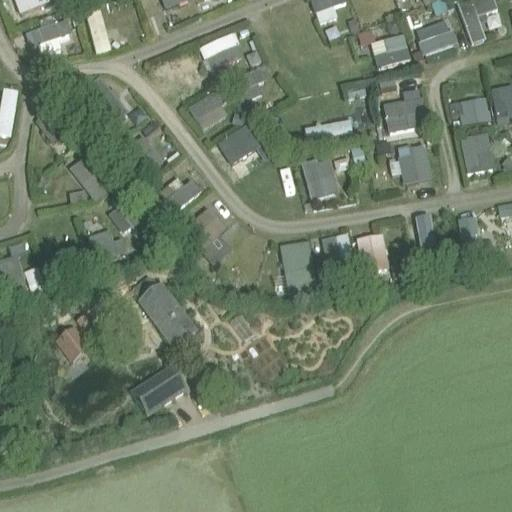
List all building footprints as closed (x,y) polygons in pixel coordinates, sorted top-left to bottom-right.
[(26,0),(15,5),(20,18),(54,5),(51,0),(26,0)] [(187,0),(160,0),(165,13),(189,4),(187,0)] [(335,10),(349,5),(347,0),(323,0),(312,4),(320,27),(339,21),(335,10)] [(485,44),(477,22),(477,21),(497,14),(491,0),(477,0),(470,3),(469,0),(466,0),(457,3),(473,48),(485,44)] [(444,3),(432,7),(436,19),(448,15),(444,3)] [(94,58),(113,53),(110,41),(121,38),(113,11),(83,19),(94,58)] [(348,25),(352,36),(359,33),(355,22),(348,25)] [(392,22),(387,28),(389,36),(397,38),(402,32),(400,24),(392,22)] [(456,50),(449,23),(415,32),(422,59),(456,50)] [(58,41),(71,37),(67,24),(29,37),(36,60),(62,52),(58,41)] [(202,51),(212,74),(243,60),(233,37),(202,51)] [(405,40),(386,45),(388,55),(375,58),(379,72),(411,65),(405,40)] [(262,65),(257,55),(246,59),(251,70),(262,65)] [(424,63),(421,55),(412,59),(415,67),(424,63)] [(194,56),(160,69),(169,93),(195,83),(190,70),(198,67),(194,56)] [(266,85),(260,73),(232,86),(238,99),(240,98),(244,107),(263,98),(258,89),(266,85)] [(215,84),(217,84),(226,85),(228,85),(229,75),(214,74),(210,76),(215,84)] [(128,116),(100,81),(93,87),(91,84),(75,97),(105,134),(128,116)] [(380,87),(382,99),(390,98),(394,92),(392,85),(380,87)] [(347,92),(349,102),(366,99),(364,89),(347,92)] [(511,89),(491,94),(496,117),(507,115),(509,121),(511,120),(511,89)] [(221,107),(230,102),(223,90),(190,112),(204,133),(228,117),(221,107)] [(0,91),(0,136),(14,138),(17,93),(0,91)] [(59,142),(63,147),(66,150),(87,133),(63,104),(61,102),(39,120),(36,126),(35,127),(52,146),(54,145),(58,141),(59,142)] [(423,103),(421,103),(405,106),(384,110),(389,138),(428,131),(423,103)] [(488,103),(460,105),(461,128),(490,126),(488,103)] [(460,120),(458,107),(450,108),(453,121),(460,120)] [(510,126),(509,121),(507,115),(496,117),(498,128),(510,126)] [(245,120),(236,118),(233,127),(242,130),(245,120)] [(257,153),(272,144),(259,123),(218,148),(231,169),(257,153)] [(305,133),(308,147),(354,137),(351,123),(305,133)] [(111,136),(117,144),(126,138),(120,129),(111,136)] [(487,136),(460,143),(469,178),(496,171),(487,136)] [(132,149),(125,140),(114,149),(120,158),(132,149)] [(143,141),(121,158),(140,184),(163,167),(143,141)] [(272,144),(257,153),(265,167),(281,158),(272,144)] [(392,157),(389,145),(376,148),(378,159),(392,157)] [(425,150),(410,153),(398,156),(399,163),(400,166),(390,168),(392,180),(402,178),(405,189),(432,183),(425,150)] [(362,152),(352,154),(356,173),(367,170),(362,152)] [(118,190),(92,157),(70,174),(96,207),(118,190)] [(311,205),(339,197),(330,161),(302,168),(311,205)] [(511,176),(511,163),(508,161),(502,169),(504,170),(502,173),(509,178),(511,176)] [(42,180),(39,191),(48,194),(51,183),(42,180)] [(191,185),(185,191),(175,198),(168,190),(153,202),(160,211),(158,213),(167,224),(201,197),(191,185)] [(152,187),(142,194),(148,203),(158,197),(152,187)] [(71,208),(87,205),(85,195),(69,197),(71,208)] [(124,195),(112,204),(119,212),(109,219),(123,238),(132,231),(137,237),(149,228),(124,195)] [(499,221),(511,219),(511,206),(498,209),(497,209),(499,221)] [(200,254),(218,238),(225,232),(208,213),(182,235),(200,254)] [(436,218),(417,221),(424,271),(444,268),(436,218)] [(110,235),(88,242),(96,267),(127,257),(123,245),(114,247),(110,235)] [(351,238),(325,241),(329,277),(354,275),(351,238)] [(383,239),(357,244),(363,278),(389,273),(383,239)] [(172,248),(183,262),(192,256),(181,241),(172,248)] [(492,245),(481,247),(483,263),(495,261),(492,245)] [(309,246),(281,251),(290,307),(305,304),(303,295),(317,293),(309,246)] [(140,270),(149,267),(145,257),(136,260),(140,270)] [(0,305),(28,298),(18,261),(0,265),(0,305)] [(419,263),(412,264),(414,275),(421,273),(419,263)] [(404,267),(391,270),(394,283),(407,280),(404,267)] [(46,292),(39,271),(24,276),(32,297),(46,292)] [(344,278),(346,288),(358,285),(356,275),(344,278)] [(141,305),(139,306),(149,319),(133,331),(148,350),(163,338),(174,353),(196,337),(161,290),(160,291),(154,283),(135,297),(141,305)] [(75,330),(56,344),(69,362),(88,347),(75,330)] [(133,397),(148,419),(187,393),(172,371),(133,397)] [(17,432),(16,421),(5,422),(6,433),(17,432)]
